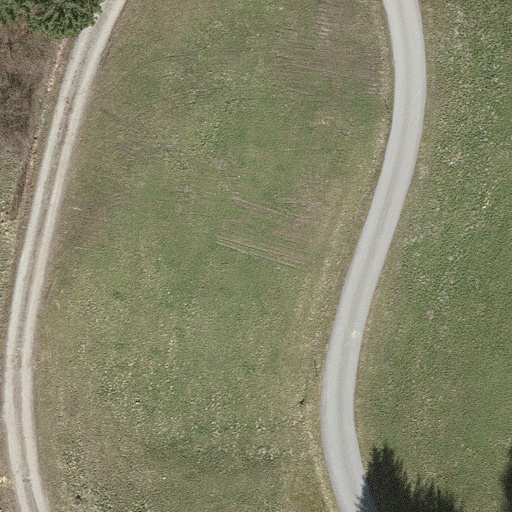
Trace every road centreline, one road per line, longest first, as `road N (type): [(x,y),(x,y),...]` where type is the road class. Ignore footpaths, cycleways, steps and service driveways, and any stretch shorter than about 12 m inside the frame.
road 1 (track): [(350,511),(333,440),(344,337),(405,128),(408,29),(397,0)]
road 2 (track): [(104,0),(70,98),(16,339),(19,477),(29,511)]
